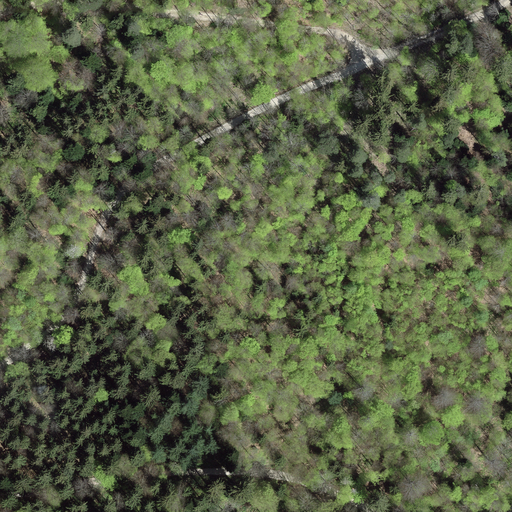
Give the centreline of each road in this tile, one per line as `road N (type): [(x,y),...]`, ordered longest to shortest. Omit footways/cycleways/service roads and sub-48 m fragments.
road 1 (track): [(0,366),(65,317),(105,214),(130,181),(367,60),(339,34),(261,23),(46,1),(0,14)]
road 2 (track): [(377,511),(298,478),(242,470),(156,470),(0,490)]
road 3 (track): [(367,60),(506,0)]
